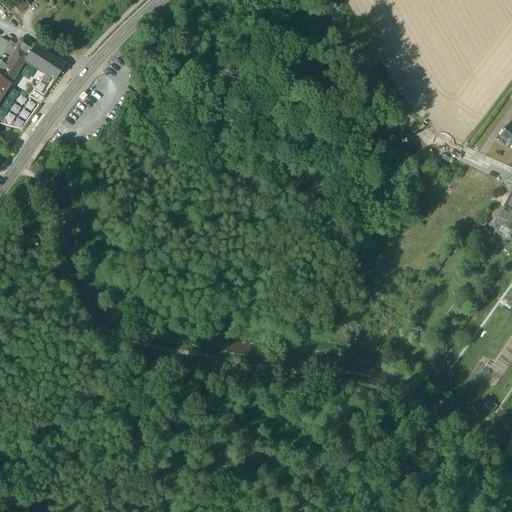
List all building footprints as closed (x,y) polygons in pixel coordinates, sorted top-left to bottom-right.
[(14,0),(11,4),(19,13),(29,5),(25,0),(14,0)] [(16,49),(9,61),(1,56),(7,46),(8,43),(2,39),(0,39),(0,99),(9,85),(23,63),(34,46),(23,39),(22,39),(20,40),(16,46),(15,46),(16,49)] [(15,46),(16,46),(9,41),(8,43),(7,46),(1,56),(9,61),(16,49),(15,46)] [(23,63),(55,83),(65,66),(34,46),(23,63)] [(0,116),(2,118),(18,96),(12,91),(0,108),(0,116)] [(500,138),(511,145),(511,120),(504,131),(502,130),(499,135),(501,137),(500,138)] [(497,223),(502,226),(511,230),(511,213),(511,212),(511,211),(505,208),(497,223)] [(510,237),(511,233),(511,230),(502,226),(499,232),(510,237)]
